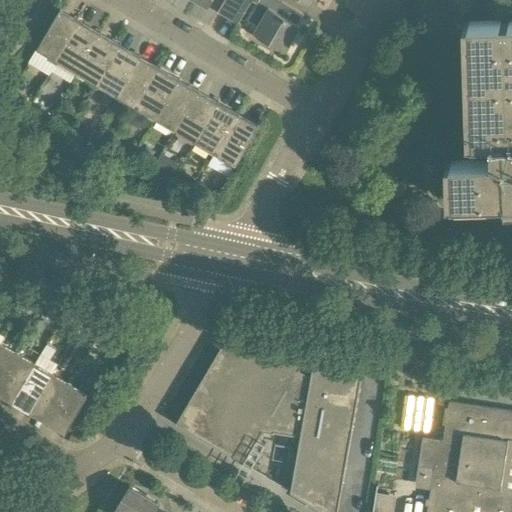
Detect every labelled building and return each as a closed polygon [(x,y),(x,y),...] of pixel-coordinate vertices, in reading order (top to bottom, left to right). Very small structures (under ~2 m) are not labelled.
[(269,8),(254,34),(285,52),(300,26),(296,24),(302,14),(279,0),(225,0),(218,13),(238,25),(252,1),(257,3),(258,2),(269,8)] [(59,60),(81,21),(61,9),(38,48),(59,60)] [(59,60),(78,71),(101,32),(81,21),(59,60)] [(493,153),(485,153),(484,153),(484,161),(452,162),(453,204),(505,203),(505,204),(511,203),(511,22),(470,24),(473,144),(493,143),(493,153)] [(101,32),(78,71),(98,83),(121,44),(101,32)] [(118,94),(140,55),(121,44),(98,83),(118,94)] [(137,106),(160,67),(140,55),(118,94),(137,106)] [(137,106),(157,117),(180,78),(160,67),(137,106)] [(157,117),(176,129),(199,90),(180,78),(157,117)] [(176,129),(196,140),(219,101),(199,90),(176,129)] [(196,140),(216,152),(239,113),(219,101),(196,140)] [(259,125),(239,113),(216,152),(236,164),(259,125)] [(197,183),(198,181),(188,176),(183,185),(193,191),(197,183)] [(46,318),(57,324),(61,317),(50,311),(46,318)] [(1,343),(0,344),(0,384),(18,353),(1,343)] [(48,344),(42,355),(51,360),(57,350),(48,344)] [(220,354),(218,353),(176,424),(244,464),(268,424),(274,428),(271,433),(301,437),(291,492),(324,511),(338,511),(363,374),(314,365),(311,377),(300,370),(305,362),(240,347),(239,349),(226,346),(220,354)] [(18,353),(0,384),(0,393),(13,401),(36,364),(18,353)] [(36,364),(13,401),(31,411),(53,374),(36,364)] [(53,374),(31,411),(48,422),(70,384),(53,374)] [(70,384),(48,422),(66,432),(88,395),(70,384)] [(431,428),(432,395),(404,394),(403,427),(431,428)] [(511,511),(511,411),(450,402),(449,402),(443,440),(423,437),(416,480),(432,483),(427,511),(511,511)] [(154,511),(159,504),(130,487),(115,511),(154,511)] [(373,511),(394,511),(396,502),(375,499),(373,511)]
